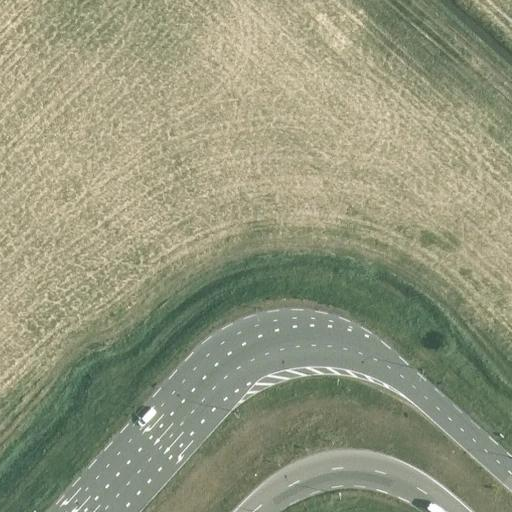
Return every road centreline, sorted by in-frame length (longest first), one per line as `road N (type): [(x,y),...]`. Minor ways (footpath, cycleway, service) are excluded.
road 1 (secondary): [(511,474),(399,373),(339,347),(301,345),(243,363),(102,511)]
road 2 (secondary): [(256,511),(338,469),(389,477),(454,511)]
